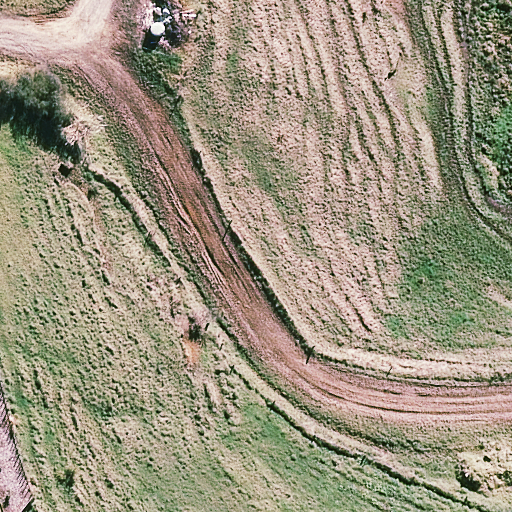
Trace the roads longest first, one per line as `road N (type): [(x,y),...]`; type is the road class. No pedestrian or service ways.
road 1 (track): [(511,476),(394,437),(183,347),(127,112)]
road 2 (track): [(127,112),(52,0)]
road 3 (track): [(127,112),(64,111),(0,96)]
